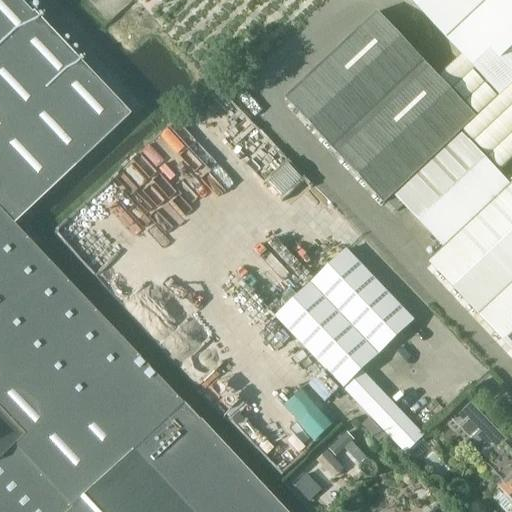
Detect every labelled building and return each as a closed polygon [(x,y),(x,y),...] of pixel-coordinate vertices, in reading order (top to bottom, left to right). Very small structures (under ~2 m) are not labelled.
[(0,0),(0,511),(281,511),(181,405),(181,406),(12,225),(128,116),(31,13),(30,14),(16,0),(0,0)] [(511,0),(409,0),(500,96),(511,84),(511,0)] [(385,204),(387,202),(388,203),(385,206),(392,214),(402,204),(444,249),(430,263),(511,351),(511,184),(511,186),(462,132),(477,117),(368,2),(347,18),(357,32),(286,97),(385,204)] [(276,317),(343,387),(414,320),(347,251),(276,317)] [(350,394),(405,453),(423,435),(368,377),(350,394)] [(504,482),(493,492),(493,500),(504,511),(511,511),(511,447),(468,399),(445,420),(504,482)] [(361,453),(343,470),(350,478),(368,460),(361,453)] [(309,503),(322,491),(306,474),(293,486),(309,503)]
